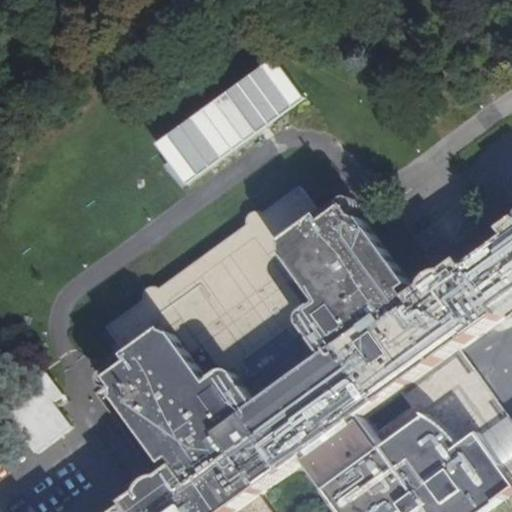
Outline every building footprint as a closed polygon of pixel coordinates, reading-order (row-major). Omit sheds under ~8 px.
[(84,5),(85,23),(117,23),(117,5),(84,5)] [(161,146),(190,185),(308,99),(280,60),(161,146)] [(511,511),(511,419),(462,351),(506,319),(500,311),(511,302),(511,228),(507,232),(511,238),(511,239),(471,270),(465,263),(451,273),(444,275),(436,279),(432,283),(428,290),(414,300),(409,293),(412,291),(351,208),(329,224),(303,188),(266,215),(264,214),(261,213),(258,213),(254,215),(252,217),(250,220),(250,224),(250,227),(164,290),(160,289),(158,289),(153,290),(151,292),(149,294),(148,297),(147,299),(147,303),(111,330),(138,366),(116,382),(176,464),(179,462),(183,468),(167,479),(161,481),(154,484),(149,490),(146,495),(131,505),(133,507),(127,511),(511,511)] [(511,214),(501,223),(507,232),(511,228),(511,214)] [(77,425),(62,406),(72,397),(48,367),(1,404),(41,454),(77,425)]
